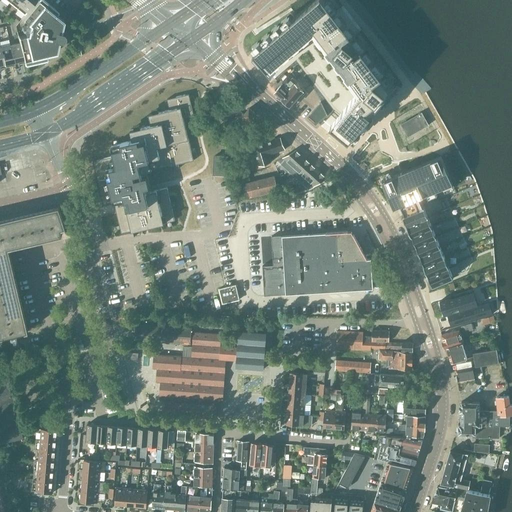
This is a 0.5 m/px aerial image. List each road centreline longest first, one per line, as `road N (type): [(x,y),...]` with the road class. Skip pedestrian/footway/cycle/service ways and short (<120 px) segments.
road 1 (tertiary): [(414,511),(441,388),(390,243),(347,176),(190,38)]
road 2 (unclassified): [(64,508),(71,418),(59,367),(103,354),(111,336),(80,207),(45,132)]
road 3 (primary): [(45,132),(190,38)]
road 4 (primary): [(171,24),(36,109)]
road 5 (unclassified): [(222,434),(347,444)]
